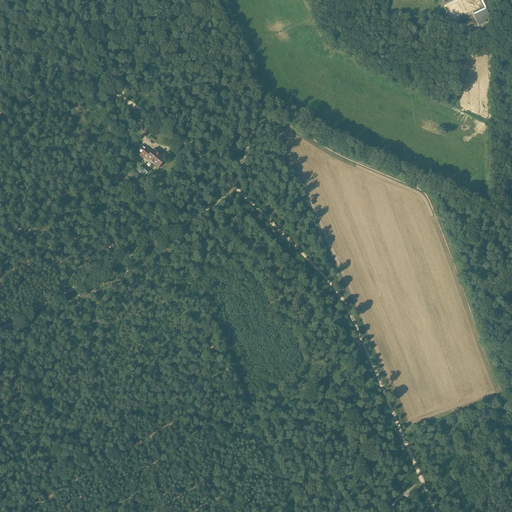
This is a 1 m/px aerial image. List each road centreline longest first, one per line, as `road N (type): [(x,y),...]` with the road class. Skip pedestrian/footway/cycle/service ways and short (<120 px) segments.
road 1 (track): [(132,98),(238,188)]
road 2 (track): [(0,110),(62,84),(132,98)]
